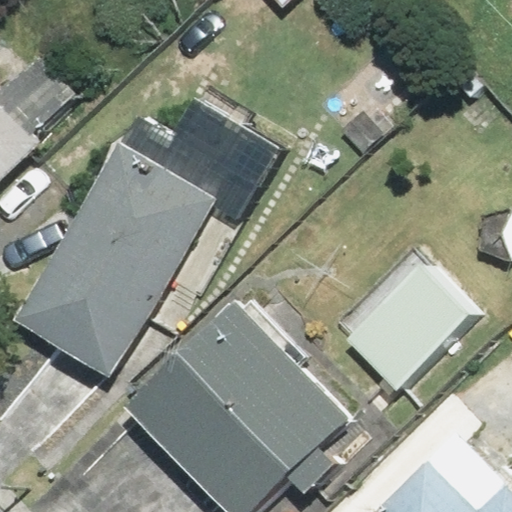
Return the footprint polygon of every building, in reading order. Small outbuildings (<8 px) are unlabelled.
[(275,0),(282,8),(292,0),(275,0)] [(0,207),(77,130),(0,54),(0,207)] [(143,125),(44,312),(152,368),(251,182),(143,125)] [(152,404),(261,511),(288,511),(396,405),(272,283),(152,404)] [(511,511),(511,436),(488,412),(388,511),(511,511)]
